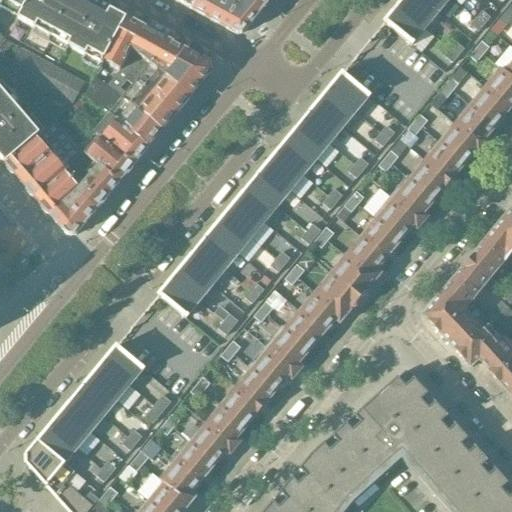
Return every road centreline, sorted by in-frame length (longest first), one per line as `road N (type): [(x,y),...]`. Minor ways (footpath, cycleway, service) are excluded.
road 1 (residential): [(0,446),(290,92)]
road 2 (residential): [(252,68),(0,371)]
road 3 (residential): [(390,314),(224,511)]
road 4 (residential): [(506,172),(390,314)]
road 5 (residential): [(390,314),(511,447)]
road 6 (residential): [(126,0),(252,68)]
road 7 (unknown): [(0,177),(85,272)]
road 8 (residential): [(290,92),(368,0)]
